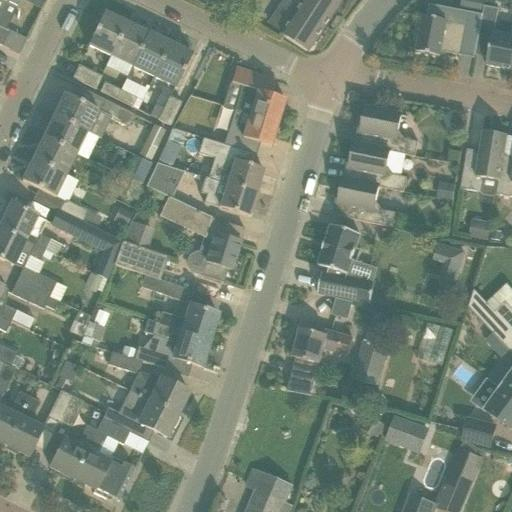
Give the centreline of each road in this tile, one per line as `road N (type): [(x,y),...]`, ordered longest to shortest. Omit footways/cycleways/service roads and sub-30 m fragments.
road 1 (unclassified): [(187,511),(240,386),(333,75)]
road 2 (residential): [(511,94),(382,91),(333,75)]
road 3 (residential): [(174,0),(333,75)]
